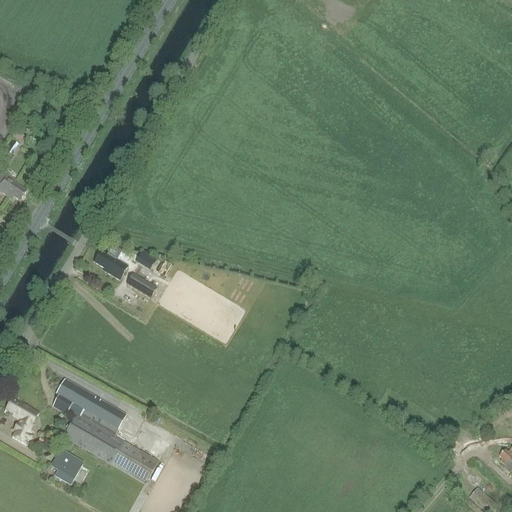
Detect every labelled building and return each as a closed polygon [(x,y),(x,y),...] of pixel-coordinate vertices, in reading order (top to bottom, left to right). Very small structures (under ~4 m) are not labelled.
[(12,142),(3,154),(10,159),(18,146),(12,142)] [(14,199),(20,203),(27,193),(17,186),(18,183),(6,175),(0,183),(0,193),(12,201),(14,199)] [(151,270),(157,260),(143,251),(137,261),(151,270)] [(105,257),(100,255),(95,264),(105,270),(104,272),(118,281),(127,268),(106,255),(105,257)] [(133,275),(127,286),(150,300),(157,289),(133,275)] [(145,486),(159,462),(116,438),(117,435),(116,435),(127,417),(65,381),(57,395),(59,396),(52,408),(66,416),(69,412),(76,416),(63,438),(145,486)] [(13,418),(20,422),(14,434),(15,434),(11,441),(25,449),(33,436),(30,434),(33,430),(31,428),(39,415),(16,402),(15,404),(12,402),(7,411),(15,415),(13,418)] [(71,487),(84,464),(61,450),(51,468),(58,472),(54,478),(71,487)] [(511,458),(509,456),(501,465),(499,463),(493,469),(494,471),(486,480),(490,485),(489,486),(495,492),(497,491),(501,495),(511,483),(511,458)] [(474,494),(484,502),(488,497),(479,489),(474,494)]
